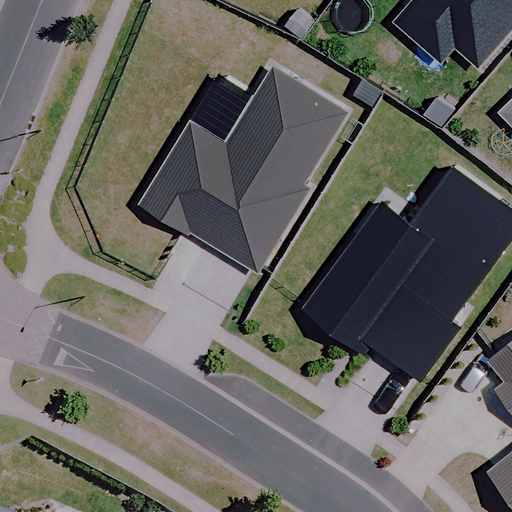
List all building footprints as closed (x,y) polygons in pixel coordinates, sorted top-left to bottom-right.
[(453,52),(476,73),(511,32),(511,0),(415,0),(393,26),(440,66),(453,52)] [(190,232),(258,274),(308,194),(300,189),(347,115),(275,70),(226,149),(190,127),(138,209),(186,238),(190,232)] [(511,103),(497,118),(511,133),(511,103)] [(369,350),(418,385),(457,332),(450,326),(511,241),(511,216),(453,173),(412,230),(382,208),(307,311),(366,354),(369,350)] [(0,274),(19,229),(0,220),(0,274)] [(511,447),(483,471),(511,506),(511,349),(488,368),(502,385),(492,392),(511,417),(511,447)] [(208,511),(226,457),(166,439),(145,508),(158,511),(208,511)]
